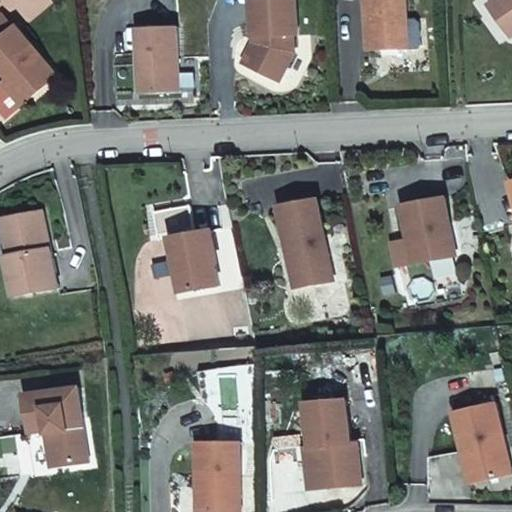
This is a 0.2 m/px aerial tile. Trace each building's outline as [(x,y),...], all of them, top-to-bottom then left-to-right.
[(260,46),(249,67),(280,82),(295,54),(294,36),(299,37),(297,0),(296,0),(253,2),(254,39),(260,38),(260,46)] [(407,0),(366,0),(369,51),(408,49),(406,20),(408,20),(407,0)] [(511,0),(508,0),(493,10),(511,37),(511,36),(511,0)] [(0,20),(0,43),(16,30),(5,16),(0,20)] [(0,67),(11,81),(29,102),(59,77),(18,28),(16,30),(0,43),(0,67)] [(138,30),(140,94),(180,92),(177,28),(138,30)] [(24,106),(29,102),(11,81),(6,85),(24,106)] [(446,197),(404,206),(411,242),(417,240),(422,262),(459,254),(446,197)] [(304,288),(336,282),(319,200),(281,208),(289,246),(295,244),(304,288)] [(45,212),(9,218),(15,255),(7,257),(14,295),(59,287),(45,212)] [(9,218),(0,220),(7,257),(15,255),(9,218)] [(210,231),(172,238),(182,292),(220,286),(210,231)] [(411,242),(397,245),(401,266),(422,262),(417,240),(411,242)] [(295,244),(289,246),(298,289),(304,288),(295,244)] [(80,386),(27,393),(31,430),(48,428),(49,431),(56,430),(61,464),(90,460),(80,386)] [(348,401),(308,404),(312,449),(314,449),(318,489),(361,486),(359,455),(352,455),(351,445),(348,401)] [(476,483),(511,474),(511,466),(498,403),(455,413),(463,452),(469,451),(476,483)] [(56,430),(49,431),(53,465),(61,464),(56,430)] [(240,511),(241,442),(198,442),(197,482),(203,482),(202,511),(240,511)] [(312,449),(306,449),(310,490),(318,489),(314,449),(312,449)] [(476,483),(469,451),(463,452),(470,484),(476,483)]
